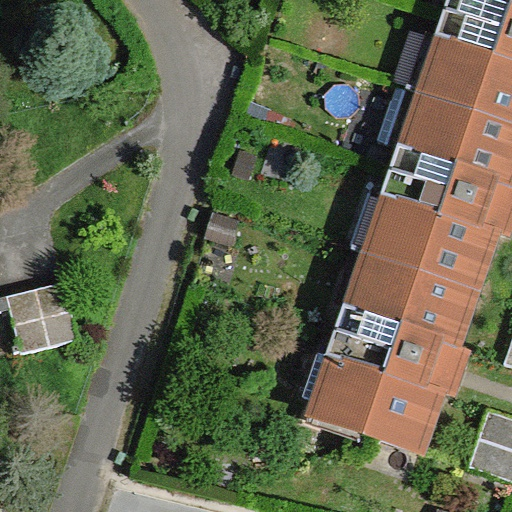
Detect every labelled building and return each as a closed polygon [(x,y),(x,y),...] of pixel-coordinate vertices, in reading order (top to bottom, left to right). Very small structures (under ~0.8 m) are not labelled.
[(511,0),(452,0),(447,16),(511,38),(511,0)] [(433,101),(511,127),(511,38),(447,16),(439,40),(452,46),(433,101)] [(392,176),(475,204),(482,183),(511,193),(511,127),(433,101),(415,155),(401,151),(392,176)] [(378,259),(477,294),(497,236),(468,226),(475,204),(392,176),(383,201),(397,205),(378,259)] [(337,336),(421,365),(428,343),(457,353),(477,294),(378,259),(359,314),(345,310),(337,336)] [(14,290),(25,347),(81,337),(71,279),(14,290)] [(342,365),(323,421),(369,437),(423,455),(443,397),(414,386),(421,365),(337,336),(329,361),(342,365)] [(511,421),(491,415),(472,471),(511,484),(511,421)]
